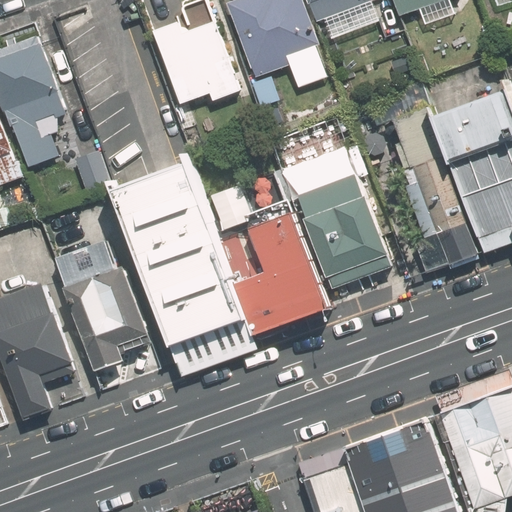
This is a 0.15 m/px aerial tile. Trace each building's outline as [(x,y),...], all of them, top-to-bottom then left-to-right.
[(169,0),(147,0),(185,106),(215,96),(218,104),(245,94),(220,25),(188,36),(184,24),(179,26),(169,0)] [(279,0),(251,0),(233,6),(260,79),(295,65),(293,58),(324,47),(307,0),(284,0),(281,1),(279,0)] [(312,0),(321,24),(378,4),(376,0),(312,0)] [(398,0),(405,18),(453,0),(398,0)] [(44,48),(41,39),(0,54),(0,91),(9,114),(10,113),(16,128),(18,128),(34,169),(64,158),(55,135),(62,133),(61,122),(71,117),(62,94),(64,94),(47,47),(44,48)] [(268,80),(256,85),(262,99),(274,95),(268,80)] [(511,241),(511,92),(440,118),(488,250),(511,241)] [(24,179),(15,155),(17,154),(0,109),(0,184),(1,187),(24,179)] [(488,250),(440,118),(437,109),(404,121),(426,185),(411,190),(430,242),(444,236),(454,262),(488,250)] [(112,183),(100,150),(76,159),(88,192),(112,183)] [(252,319),(240,286),(195,161),(168,171),(119,189),(175,346),(252,319)] [(397,270),(364,177),(306,197),(340,291),(397,270)] [(212,197),(225,231),(254,219),(241,186),(212,197)] [(0,227),(13,222),(7,207),(0,209),(0,227)] [(240,286),(252,319),(257,334),(333,306),(301,219),(261,233),(276,274),(240,286)] [(126,273),(114,242),(67,259),(79,290),(74,291),(104,374),(134,363),(131,356),(161,345),(134,270),(126,273)] [(60,311),(49,281),(0,299),(0,317),(5,332),(1,333),(31,413),(59,403),(51,380),(84,368),(62,310),(60,311)] [(511,511),(511,387),(445,412),(437,414),(470,511),(511,511)] [(464,511),(431,418),(351,445),(357,461),(352,462),(369,511),(464,511)] [(317,511),(369,511),(352,462),(306,478),(317,511)]
